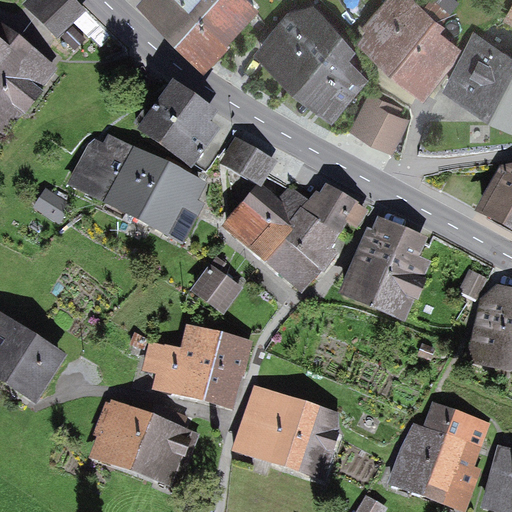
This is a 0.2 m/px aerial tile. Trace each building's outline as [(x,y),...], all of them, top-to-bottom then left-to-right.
[(33,0),(29,5),(38,14),(51,0),(33,0)] [(80,12),(68,0),(51,0),(38,14),(58,33),(80,12)] [(144,0),(144,1),(167,24),(190,0),(144,0)] [(181,38),(203,16),(220,34),(241,13),(246,17),(254,8),(251,4),(247,0),(190,0),(167,24),(181,38)] [(365,33),(417,78),(414,82),(424,90),(450,60),(447,57),(456,45),(436,27),(439,23),(413,0),(387,0),(369,20),(373,24),(365,33)] [(266,42),(300,73),(337,31),(315,11),(310,16),(302,9),(293,12),(266,42)] [(181,38),(205,60),(209,56),(212,58),(228,42),(220,34),(203,16),(181,38)] [(351,44),(337,31),(300,73),(334,103),(359,75),(342,55),(351,44)] [(0,32),(0,84),(4,87),(29,55),(0,32)] [(449,81),(498,108),(511,82),(511,56),(474,36),(449,81)] [(4,87),(0,84),(0,127),(1,128),(0,128),(0,133),(3,136),(52,74),(29,55),(4,87)] [(110,67),(116,84),(136,77),(130,59),(110,67)] [(511,82),(498,108),(511,115),(511,82)] [(136,124),(182,157),(187,149),(200,158),(203,155),(200,154),(213,135),(203,127),(209,119),(172,93),(167,100),(166,98),(160,102),(151,116),(145,112),(136,124)] [(374,114),(366,128),(391,141),(402,120),(395,116),(398,110),(388,104),(385,110),(373,104),(369,111),(374,114)] [(118,157),(121,150),(123,145),(111,140),(105,151),(93,145),(73,185),(105,202),(126,161),(118,157)] [(227,162),(260,183),(271,164),(237,144),(227,162)] [(131,149),(123,145),(121,150),(118,157),(126,161),(105,202),(134,217),(148,192),(139,187),(153,161),(131,149)] [(139,187),(148,192),(134,217),(179,240),(198,205),(192,202),(199,187),(182,179),(187,170),(167,160),(164,167),(154,162),(153,161),(139,187)] [(511,167),(507,168),(483,211),(511,226),(511,167)] [(260,189),(226,226),(274,267),(298,240),(287,229),(306,207),(307,206),(294,195),(293,197),(287,192),(277,204),(260,189)] [(326,191),(314,212),(306,207),(287,229),(298,240),(274,267),(301,291),(332,254),(327,249),(346,220),(355,226),(362,214),(352,209),(354,207),(326,191)] [(46,193),(37,208),(58,222),(68,207),(46,193)] [(376,230),(372,228),(344,289),(400,314),(421,266),(406,259),(414,240),(379,225),(376,230)] [(217,259),(195,291),(223,311),(238,291),(216,276),(224,264),(217,259)] [(471,272),(462,289),(478,297),(487,280),(471,272)] [(511,292),(498,289),(487,302),(474,357),(511,366),(511,292)] [(59,359),(0,321),(0,375),(35,398),(59,359)] [(184,356),(204,361),(195,397),(231,406),(240,371),(243,371),(249,345),(191,331),(186,352),(185,352),(184,356)] [(135,335),(131,345),(143,349),(146,341),(135,335)] [(157,387),(195,397),(204,361),(184,356),(185,352),(151,344),(144,370),(158,374),(155,391),(157,387)] [(423,347),(420,355),(429,359),(432,351),(423,347)] [(257,454),(275,460),(283,436),(274,433),(285,401),(254,392),(234,452),(244,456),(246,451),(257,454)] [(274,433),(283,436),(275,460),(320,475),(334,434),(325,431),(330,417),(288,402),(285,401),(274,433)] [(176,490),(197,435),(188,432),(186,437),(179,434),(185,417),(156,406),(150,423),(106,406),(96,434),(101,436),(95,452),(160,477),(158,482),(176,490)] [(434,409),(427,429),(465,444),(456,467),(443,502),(463,510),(476,474),(469,471),(485,428),(434,409)] [(456,467),(465,444),(427,429),(417,425),(414,431),(413,431),(390,483),(443,502),(456,467)] [(511,454),(498,450),(487,495),(493,496),(491,505),(511,510),(511,454)] [(366,500),(359,511),(383,511),(384,511),(366,500)]
